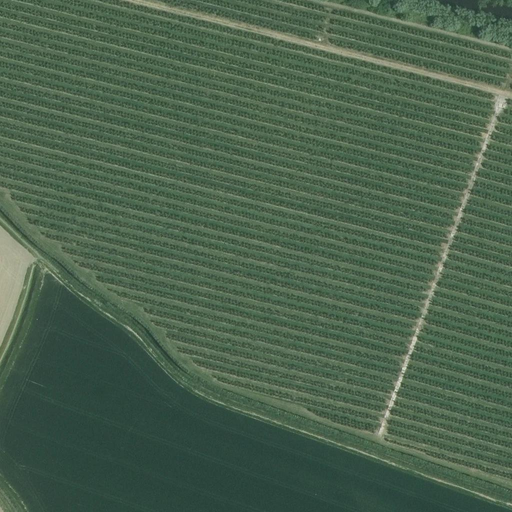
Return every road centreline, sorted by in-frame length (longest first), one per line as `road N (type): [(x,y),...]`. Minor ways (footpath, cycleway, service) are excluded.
road 1 (track): [(504,94),(131,0)]
road 2 (track): [(511,96),(504,94),(378,438)]
